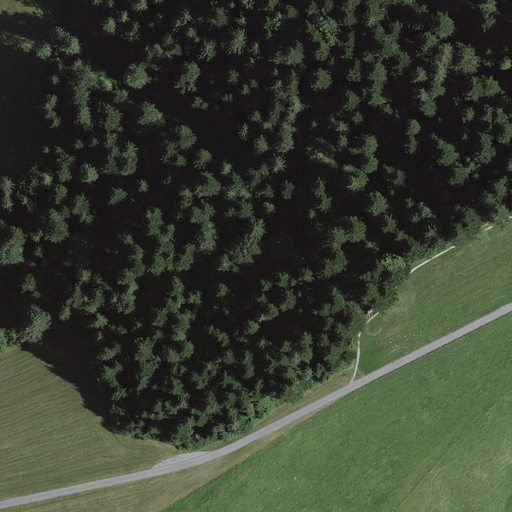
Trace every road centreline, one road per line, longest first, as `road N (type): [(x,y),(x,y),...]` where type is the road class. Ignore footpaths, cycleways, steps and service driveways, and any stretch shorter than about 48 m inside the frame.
road 1 (unclassified): [(0,503),(233,447),(511,305)]
road 2 (unknown): [(511,132),(459,113),(392,113),(298,60),(232,38),(216,21),(212,0)]
road 3 (unknown): [(357,380),(343,355),(387,276),(433,243),(511,208)]
